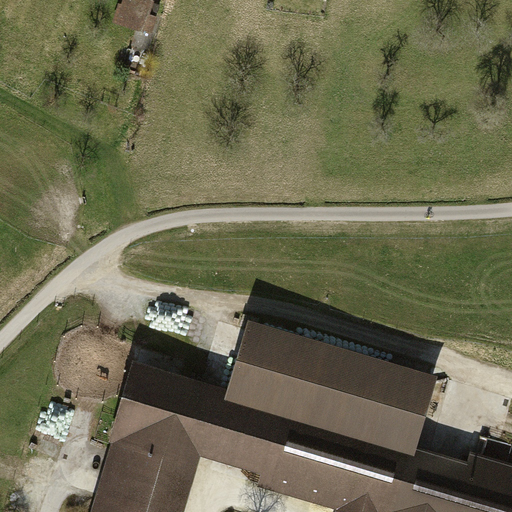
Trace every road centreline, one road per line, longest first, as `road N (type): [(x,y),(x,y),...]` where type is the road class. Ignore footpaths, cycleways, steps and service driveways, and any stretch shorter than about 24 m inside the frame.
road 1 (track): [(0,341),(81,265),(153,225),(203,215),(511,209)]
road 2 (track): [(511,384),(260,302),(163,304),(81,265)]
